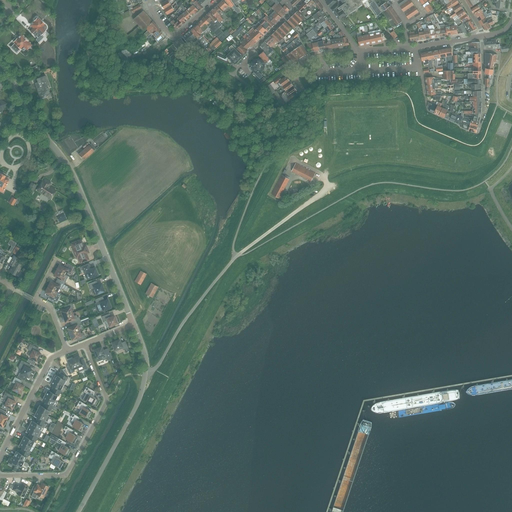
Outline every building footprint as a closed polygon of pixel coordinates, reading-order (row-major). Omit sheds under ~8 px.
[(164,9),(171,5),(169,2),(171,1),(171,0),(167,0),(161,4),(162,7),(163,9),(164,9)] [(204,7),(198,1),(199,1),(197,0),(196,0),(196,1),(194,0),(191,0),(192,1),(201,9),(200,9),(201,10),(204,7)] [(225,0),(223,0),(218,5),(224,11),(228,7),(230,8),(229,6),(225,0)] [(225,0),(229,6),(230,8),(232,6),(238,13),(239,12),(240,11),(237,7),(234,4),(232,2),(232,1),(231,0),(225,0)] [(305,2),(309,5),(310,7),(314,11),(314,10),(315,9),(314,8),(312,6),(315,2),(312,0),(306,0),(305,1),(305,2)] [(338,0),(339,0),(327,0),(326,2),(331,8),(338,2),(339,1),(337,0),(338,0)] [(339,0),(339,1),(338,2),(347,14),(348,15),(353,11),(363,4),(363,3),(361,1),(361,2),(356,5),(352,0),(339,0)] [(378,7),(373,0),(368,0),(369,1),(370,3),(369,4),(377,15),(382,12),(378,7)] [(457,0),(452,0),(446,4),(448,7),(444,10),(446,11),(447,10),(454,5),(455,7),(460,3),(457,0)] [(505,0),(496,0),(496,7),(503,8),(504,0),(505,0)] [(192,16),(200,9),(201,9),(192,1),(189,3),(192,5),(187,10),(192,16)] [(310,7),(309,5),(305,2),(298,9),(301,12),(306,8),(307,9),(307,10),(308,9),(310,7)] [(347,14),(338,2),(331,8),(339,20),(347,14)] [(389,7),(386,3),(386,2),(386,3),(384,4),(383,4),(384,4),(381,6),(379,7),(378,7),(382,12),(386,9),(389,7)] [(283,7),(279,3),(277,5),(276,3),(272,8),(277,12),(282,17),(283,16),(287,12),(283,7)] [(454,5),(447,10),(449,13),(454,10),(456,13),(463,8),(460,3),(455,7),(454,5)] [(471,9),(474,13),(484,7),(481,3),(471,9)] [(185,12),(182,14),(188,20),(192,16),(187,10),(182,4),(180,7),(185,12)] [(136,11),(142,8),(140,5),(130,10),(133,13),(136,12),(136,11)] [(173,8),(171,5),(164,9),(165,10),(164,11),(165,12),(166,12),(167,15),(175,11),(174,10),(176,9),(178,8),(176,5),(174,6),(175,7),(173,8)] [(227,17),(218,5),(217,5),(211,11),(219,21),(220,22),(224,19),(224,20),(227,17)] [(474,13),(476,17),(483,13),(486,12),(487,12),(484,7),(474,13)] [(277,12),(272,8),(271,9),(274,12),(268,18),(275,24),(282,17),(277,12)] [(455,21),(460,18),(467,14),(463,8),(456,13),(451,16),(452,18),(453,18),(455,21)] [(318,19),(325,14),(321,9),(320,10),(314,15),(318,19)] [(178,18),(183,24),(188,20),(182,14),(178,10),(176,12),(178,13),(178,12),(181,16),(178,18)] [(128,11),(118,15),(118,21),(119,25),(115,28),(127,42),(137,35),(140,32),(136,28),(134,30),(128,35),(119,25),(122,24),(120,20),(130,16),(128,11)] [(143,11),(133,19),(139,26),(136,28),(140,32),(143,30),(145,28),(152,21),(143,11)] [(210,12),(207,14),(214,22),(218,27),(220,26),(222,24),(220,22),(219,21),(211,11),(210,12)] [(297,11),(294,14),(301,22),(305,18),(297,11)] [(485,17),(485,18),(492,15),(492,12),(487,14),(486,12),(483,13),(476,17),(479,21),(485,17)] [(207,14),(204,17),(212,25),(210,28),(213,31),(222,41),(227,37),(218,27),(214,22),(207,14)] [(291,17),(298,25),(301,22),(294,14),(291,17)] [(315,25),(317,27),(321,24),(328,18),(325,14),(318,19),(319,22),(315,25)] [(470,18),(467,14),(460,18),(455,21),(456,24),(461,20),(462,22),(465,20),(470,18)] [(259,22),(262,25),(268,31),(275,24),(268,18),(266,16),(263,19),(265,20),(263,22),(261,20),(259,22)] [(43,34),(45,32),(44,31),(46,29),(46,28),(47,27),(46,26),(46,25),(45,25),(38,18),(36,17),(34,19),(34,21),(31,25),(34,28),(31,31),(31,32),(38,38),(37,38),(41,34),(43,34)] [(183,24),(178,18),(175,21),(171,17),(169,19),(177,29),(178,29),(183,24)] [(198,24),(194,27),(201,35),(203,36),(204,35),(202,33),(204,31),(204,32),(209,27),(210,28),(212,25),(204,17),(202,19),(198,24)] [(287,21),(294,28),(298,25),(291,17),(287,21)] [(487,21),(485,18),(485,17),(479,21),(484,30),(491,27),(490,25),(494,24),(492,19),(488,20),(487,21)] [(331,23),(328,18),(321,24),(317,27),(314,29),(316,31),(323,25),(325,28),(331,23)] [(466,23),(465,20),(462,22),(463,23),(462,23),(463,25),(463,26),(465,25),(470,32),(477,29),(471,20),(466,23)] [(152,21),(145,28),(148,31),(143,36),(145,38),(151,34),(158,27),(152,21)] [(285,21),(282,25),(289,32),(293,29),(285,21)] [(264,35),(268,31),(262,25),(259,22),(255,25),(257,28),(264,35)] [(419,32),(419,34),(414,35),(413,32),(409,33),(410,36),(411,41),(425,39),(424,29),(423,29),(422,26),(420,22),(417,23),(419,29),(420,28),(421,30),(417,30),(419,32)] [(331,23),(325,28),(317,33),(319,35),(323,33),(327,30),(328,32),(335,27),(331,23)] [(257,42),(259,39),(264,35),(257,28),(255,25),(254,24),(252,26),(255,30),(252,32),(253,32),(250,35),(257,42)] [(286,36),(289,32),(282,25),(278,28),(286,36)] [(431,38),(436,37),(435,29),(433,25),(428,26),(429,29),(431,38)] [(457,25),(451,26),(451,27),(452,35),(463,33),(459,27),(457,25)] [(463,26),(463,25),(459,27),(463,33),(467,32),(463,26)] [(158,27),(151,34),(150,34),(147,37),(148,39),(153,35),(156,38),(157,38),(158,37),(162,33),(158,27)] [(194,27),(191,30),(198,38),(201,42),(205,39),(203,36),(201,35),(194,27)] [(278,28),(275,31),(282,39),(286,36),(278,28)] [(189,43),(192,40),(194,42),(194,43),(196,41),(200,44),(201,42),(198,38),(191,30),(183,37),(188,43),(189,43)] [(374,31),(377,42),(383,41),(383,40),(387,39),(383,33),(381,34),(381,32),(380,32),(380,30),(375,31),(374,31)] [(271,35),(277,41),(279,42),(282,39),(275,31),(271,35)] [(342,36),(342,38),(344,46),(349,45),(348,40),(347,40),(346,37),(344,34),(341,31),(339,32),(340,33),(341,36),(342,36)] [(369,32),(369,35),(371,43),(371,44),(377,42),(374,31),(369,32)] [(248,37),(245,39),(252,46),(257,42),(250,35),(248,32),(246,34),(248,37)] [(265,41),(271,47),(277,41),(271,35),(265,41)] [(325,49),(333,48),(332,42),(331,40),(330,40),(330,39),(327,35),(325,36),(327,39),(328,43),(324,44),(325,49)] [(15,44),(11,48),(16,53),(20,49),(24,45),(26,47),(28,48),(31,45),(29,44),(21,36),(17,39),(15,39),(13,41),(14,43),(15,44)] [(185,43),(181,38),(173,44),(171,46),(175,50),(177,49),(182,45),(184,47),(186,45),(185,43)] [(219,39),(213,44),(217,48),(220,45),(222,43),(219,39)] [(248,50),(252,46),(245,39),(241,43),(248,50)] [(496,49),(498,48),(500,48),(500,44),(496,45),(495,39),(491,39),(492,41),(486,42),(487,47),(493,47),(493,49),(496,48),(496,49)] [(143,45),(147,49),(152,44),(149,40),(143,45)] [(265,41),(260,46),(265,50),(263,52),(267,56),(273,50),(271,47),(265,41)] [(309,52),(315,51),(312,43),(312,41),(306,42),(309,52)] [(238,49),(243,55),(247,51),(240,44),(241,45),(238,47),(237,46),(236,47),(233,44),(232,45),(237,50),(238,49)] [(308,53),(302,44),(298,47),(304,56),(308,53)] [(242,56),(232,45),(229,48),(230,48),(230,53),(227,56),(234,63),(242,56)] [(304,56),(298,47),(294,50),(300,59),(304,56)] [(290,53),(296,61),(300,59),(294,50),(290,53)] [(267,56),(263,52),(259,55),(263,59),(261,61),(261,62),(262,63),(262,65),(262,66),(266,63),(267,65),(271,62),(271,63),(272,62),(270,60),(268,57),(267,56)] [(429,60),(427,52),(421,53),(423,65),(429,64),(429,60)] [(286,55),(292,64),(296,61),(290,53),(286,55)] [(469,58),(469,62),(481,62),(481,53),(472,54),(472,55),(473,55),(473,58),(469,58)] [(486,68),(494,69),(497,55),(485,53),(486,68)] [(256,69),(257,69),(259,69),(261,68),(262,66),(262,65),(262,63),(261,62),(259,61),(257,61),(255,62),(254,63),(254,65),(254,66),(255,68),(256,69)] [(36,65),(30,68),(31,71),(33,70),(34,74),(41,70),(39,67),(37,68),(36,65)] [(488,79),(490,79),(491,79),(494,69),(486,68),(485,74),(489,74),(488,79)] [(263,76),(257,69),(256,69),(254,71),(260,78),(263,76)] [(444,79),(451,79),(452,79),(454,79),(454,71),(442,71),(442,74),(444,74),(444,79)] [(44,94),(49,92),(47,86),(49,85),(46,75),(37,78),(39,84),(37,85),(41,95),(42,95),(42,96),(44,95),(44,94)] [(283,86),(290,81),(287,76),(282,79),(280,77),(274,81),(276,84),(277,83),(280,88),(283,86)] [(283,86),(286,91),(294,85),(290,81),(283,86)] [(297,90),(294,85),(286,91),(290,96),(287,98),(289,100),(294,96),(292,94),(297,90)] [(443,108),(445,101),(443,100),(442,103),(439,102),(438,103),(438,105),(434,113),(439,115),(443,108)] [(444,118),(448,110),(449,106),(446,105),(447,101),(445,101),(443,108),(439,115),(444,118)] [(438,103),(437,103),(436,105),(432,103),(432,104),(428,102),(428,108),(429,111),(434,113),(438,105),(438,103)] [(450,111),(448,110),(444,118),(449,120),(453,112),(455,106),(451,105),(450,110),(451,110),(450,111)] [(449,120),(454,122),(458,115),(458,114),(458,112),(456,111),(455,114),(453,112),(449,120)] [(461,116),(458,115),(454,122),(459,124),(462,125),(463,123),(462,123),(464,118),(463,118),(463,116),(464,111),(462,111),(461,116)] [(473,113),(470,113),(470,115),(473,116),(472,118),(470,117),(469,119),(479,122),(480,116),(473,114),(473,113)] [(471,122),(470,125),(478,127),(479,122),(469,119),(467,119),(464,118),(463,120),(471,122)] [(476,133),(478,127),(470,125),(464,123),(463,125),(466,126),(469,127),(468,130),(476,133)] [(89,145),(78,154),(84,160),(94,151),(89,145)] [(315,173),(296,163),(292,171),(307,179),(307,180),(311,182),(315,173)] [(0,189),(3,191),(8,181),(4,178),(5,176),(0,173),(0,189)] [(272,194),(280,199),(283,195),(281,194),(289,179),(282,175),(272,194)] [(42,182),(37,190),(51,199),(56,190),(47,185),(49,182),(45,180),(43,183),(42,182)] [(31,182),(26,190),(32,194),(37,185),(31,182)] [(73,249),(74,250),(74,251),(74,252),(75,253),(77,258),(78,257),(80,263),(89,259),(86,254),(88,253),(85,245),(83,246),(81,240),(72,243),(75,249),(73,249)] [(182,257),(188,250),(180,244),(174,250),(182,257)] [(14,256),(9,264),(13,266),(9,271),(16,276),(22,265),(17,262),(19,259),(14,256)] [(83,270),(84,272),(86,271),(87,274),(86,274),(88,279),(98,275),(95,267),(91,269),(88,263),(80,267),(81,270),(83,270)] [(60,265),(57,270),(66,275),(67,272),(69,273),(70,273),(73,268),(66,264),(65,267),(60,265)] [(59,278),(57,281),(64,285),(66,282),(65,281),(66,280),(66,278),(64,277),(66,275),(57,270),(54,276),(59,278)] [(141,271),(135,281),(141,285),(147,274),(141,271)] [(64,285),(57,281),(56,284),(51,281),(48,287),(57,291),(58,289),(60,289),(61,289),(62,287),(66,290),(68,287),(64,285)] [(91,290),(92,289),(94,295),(104,291),(101,283),(97,285),(96,281),(89,284),(91,290)] [(158,287),(151,283),(145,294),(152,297),(158,287)] [(57,291),(48,287),(45,292),(50,295),(49,298),(55,301),(57,298),(56,298),(57,296),(57,295),(55,294),(57,291)] [(102,297),(95,299),(96,303),(99,302),(99,304),(96,305),(98,312),(103,310),(111,307),(108,300),(104,301),(102,297)] [(61,311),(63,317),(72,313),(71,310),(73,309),(73,308),(73,307),(73,306),(72,303),(65,306),(66,309),(61,311)] [(72,313),(63,317),(65,322),(71,320),(72,323),(80,320),(79,317),(78,317),(77,316),(76,315),(74,316),(72,313)] [(108,321),(110,326),(117,323),(114,316),(110,317),(109,314),(102,317),(104,322),(108,321)] [(68,328),(70,334),(79,330),(78,328),(80,327),(81,326),(80,324),(81,323),(80,320),(72,323),(73,326),(68,328)] [(80,333),(79,330),(70,334),(72,340),(77,338),(79,341),(86,338),(84,335),(83,333),(82,333),(80,333)] [(112,343),(115,350),(122,347),(123,350),(125,349),(126,352),(129,350),(126,342),(121,344),(119,340),(112,343)] [(30,344),(27,349),(32,352),(30,357),(37,361),(41,354),(37,352),(38,348),(30,344)] [(102,347),(94,350),(97,357),(96,357),(98,362),(103,360),(108,358),(109,360),(112,359),(111,356),(108,349),(103,351),(102,347)] [(79,356),(73,358),(77,368),(79,372),(84,370),(88,368),(84,360),(81,361),(79,356)] [(77,368),(73,358),(68,361),(70,366),(67,367),(69,374),(73,373),(73,372),(74,372),(75,370),(74,369),(77,368)] [(21,373),(28,377),(32,370),(28,368),(30,364),(22,360),(18,368),(23,370),(21,373)] [(55,375),(53,380),(63,385),(64,385),(68,378),(65,376),(66,374),(61,369),(59,373),(58,373),(57,375),(55,375)] [(13,389),(20,393),(24,386),(20,384),(21,380),(15,377),(12,382),(16,384),(13,389)] [(53,380),(50,385),(53,386),(52,389),(60,393),(61,390),(64,385),(63,385),(53,380)] [(89,395),(86,401),(92,404),(95,406),(98,400),(95,398),(92,396),(94,391),(86,387),(83,392),(89,395)] [(60,393),(52,389),(51,392),(47,390),(45,395),(55,400),(57,395),(58,396),(60,393)] [(3,405),(1,408),(6,410),(8,407),(12,409),(16,402),(12,400),(13,396),(5,392),(2,398),(7,400),(5,405),(3,405)] [(46,402),(44,404),(52,408),(52,409),(56,411),(58,407),(55,406),(58,401),(55,400),(45,395),(42,400),(46,402)] [(85,417),(88,418),(91,412),(89,410),(85,408),(87,405),(79,401),(76,407),(81,410),(79,413),(85,417)] [(52,408),(44,404),(43,407),(40,405),(37,410),(47,415),(49,411),(51,411),(52,409),(52,408)] [(47,415),(37,410),(35,415),(38,417),(37,420),(44,424),(46,421),(47,422),(50,417),(47,415)] [(73,418),(71,421),(74,422),(72,426),(78,429),(81,430),(84,424),(82,423),(78,421),(80,418),(72,413),(70,417),(73,418)] [(29,426),(39,431),(42,432),(46,424),(44,424),(37,420),(35,422),(32,421),(29,426)] [(29,426),(27,431),(30,432),(29,435),(36,439),(38,436),(39,437),(42,432),(39,431),(29,426)] [(66,430),(64,433),(67,435),(65,438),(71,442),(74,443),(77,437),(75,435),(71,433),(73,430),(65,426),(64,429),(66,430)] [(24,436),(22,441),(31,446),(34,441),(35,442),(36,439),(29,435),(27,438),(24,436)] [(57,441),(57,442),(62,445),(58,451),(64,454),(67,455),(70,449),(68,448),(64,446),(66,443),(59,438),(58,438),(57,441)] [(21,450),(29,454),(30,451),(29,451),(31,446),(22,441),(19,446),(22,448),(21,450)] [(16,451),(14,456),(24,461),(26,457),(27,457),(29,454),(21,450),(20,453),(16,451)] [(58,466),(60,468),(64,462),(61,460),(57,458),(59,455),(52,451),(48,457),(53,460),(51,463),(57,467),(58,466)] [(21,466),(24,461),(14,456),(13,458),(10,457),(8,462),(15,465),(16,464),(21,466)] [(24,497),(29,487),(22,483),(21,486),(15,483),(12,489),(17,492),(17,493),(24,497)] [(43,498),(49,487),(42,483),(40,486),(37,484),(31,496),(35,498),(37,494),(43,498)]
